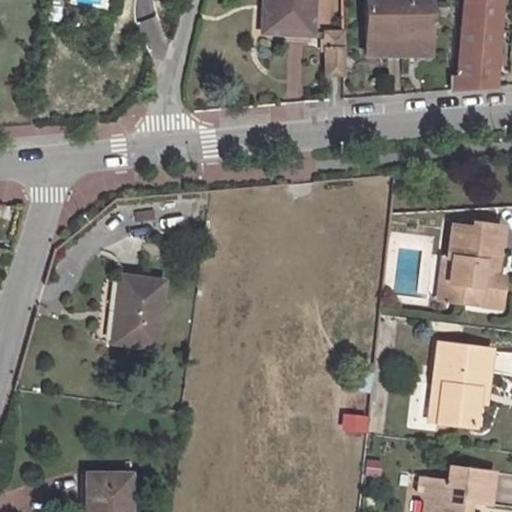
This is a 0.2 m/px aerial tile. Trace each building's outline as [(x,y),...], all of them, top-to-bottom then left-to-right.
[(263,0),(262,33),(310,35),(311,0),(263,0)] [(365,0),(365,53),(427,54),(426,0),(365,0)] [(457,77),(451,77),(451,91),(494,88),(496,64),(496,57),(500,5),(464,2),(457,77)] [(342,47),(342,30),(321,30),(321,47),(342,47)] [(343,75),(342,47),(321,47),(321,75),(343,75)] [(491,263),(498,264),(501,229),(472,226),(472,232),(449,229),(446,260),(451,261),(449,285),(457,286),(456,305),(478,307),(479,296),(502,297),(503,277),(496,277),(490,276),(491,263)] [(0,266),(5,268),(9,253),(0,250),(0,266)] [(438,304),(456,305),(457,286),(449,285),(451,261),(446,260),(442,260),(438,304)] [(162,282),(118,276),(114,313),(120,314),(117,343),(155,349),(162,282)] [(501,309),(502,297),(479,296),(478,307),(501,309)] [(437,345),(432,387),(442,388),(437,425),(473,429),(476,404),(478,392),(484,392),(490,351),(437,345)] [(371,373),(353,371),(350,389),(368,392),(371,373)] [(442,388),(432,387),(427,423),(437,425),(442,388)] [(466,488),(471,489),(489,491),(491,471),(449,466),(447,482),(420,479),(418,499),(425,500),(423,511),(479,511),(481,504),(469,502),(464,502),(466,488)] [(128,511),(128,473),(85,474),(85,511),(128,511)]
